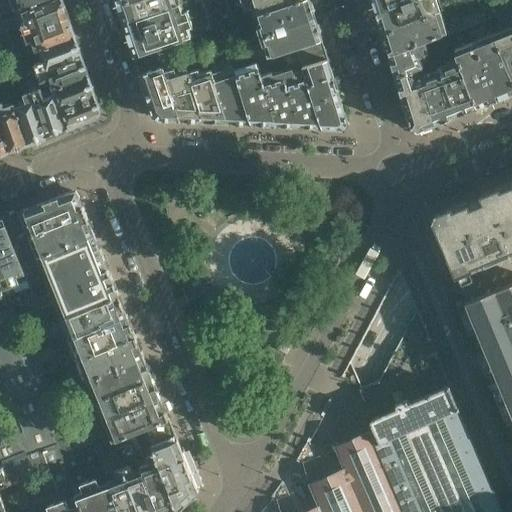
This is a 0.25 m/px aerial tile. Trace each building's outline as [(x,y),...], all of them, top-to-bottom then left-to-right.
[(44,0),(18,0),(20,5),(16,7),(17,11),(44,0)] [(69,17),(62,0),(54,0),(26,12),(30,23),(21,26),(24,35),(69,17)] [(171,7),(168,0),(131,0),(118,4),(123,21),(171,7)] [(215,12),(214,8),(211,0),(200,0),(205,15),(215,12)] [(301,0),(241,0),(244,8),(253,6),(255,14),(264,12),(301,0)] [(321,39),(309,0),(301,0),(264,12),(267,22),(249,27),(252,37),(261,34),(264,44),(273,42),(276,53),(297,46),(321,39)] [(372,0),(376,13),(408,0),(372,0)] [(382,33),(436,11),(432,0),(408,0),(376,13),(382,33)] [(485,10),(480,0),(471,0),(477,13),(485,10)] [(511,21),(507,10),(502,0),(480,0),(485,10),(488,18),(498,14),(505,34),(496,37),(511,74),(511,21)] [(511,0),(502,0),(507,10),(511,7),(511,0)] [(230,22),(225,5),(214,8),(215,12),(220,25),(230,22)] [(129,38),(187,21),(184,12),(174,15),(171,7),(123,21),(129,38)] [(489,20),(488,18),(485,10),(477,13),(465,18),(469,29),(489,20)] [(443,33),(436,11),(382,33),(389,55),(431,38),(441,34),(443,33)] [(220,25),(215,12),(205,15),(210,33),(221,29),(220,25)] [(75,37),(69,17),(24,35),(27,44),(36,41),(39,51),(75,37)] [(469,29),(465,18),(452,23),(448,31),(450,36),(469,29)] [(182,41),(179,32),(189,29),(187,21),(129,38),(135,56),(149,52),(182,41)] [(239,41),(233,21),(230,22),(220,25),(221,29),(226,45),(239,41)] [(452,42),(450,36),(448,31),(443,33),(441,34),(445,44),(452,42)] [(82,57),(75,37),(39,51),(43,62),(35,65),(38,74),(82,57)] [(511,93),(511,74),(496,37),(476,46),(498,99),(511,93)] [(428,62),(424,51),(429,50),(427,44),(432,41),(431,38),(389,55),(396,77),(418,68),(424,66),(428,62)] [(348,123),(328,59),(321,39),(297,46),(300,55),(307,76),(322,128),(344,129),(348,123)] [(0,56),(9,53),(5,42),(0,44),(0,56)] [(300,55),(297,46),(276,53),(279,62),(300,55)] [(498,99),(476,46),(456,54),(458,60),(476,108),(498,99)] [(178,120),(162,70),(159,58),(152,60),(149,52),(135,56),(140,73),(149,101),(154,114),(159,119),(178,120)] [(89,76),(82,57),(38,74),(41,83),(49,80),(53,90),(89,76)] [(276,125),(258,68),(255,58),(232,65),(235,75),(250,124),(276,125)] [(476,108),(458,60),(438,68),(439,71),(456,116),(476,108)] [(299,126),(283,74),(274,77),(270,64),(258,68),(276,125),(299,126)] [(201,121),(186,73),(178,76),(175,66),(162,70),(178,120),(201,121)] [(435,124),(421,78),(418,68),(396,77),(411,128),(418,131),(435,124)] [(225,122),(210,76),(202,79),(199,69),(186,73),(201,121),(225,122)] [(322,128),(307,76),(298,79),(295,71),(283,74),(299,126),(322,128)] [(456,116),(439,71),(421,78),(435,124),(456,116)] [(250,124),(235,75),(225,78),(223,72),(210,76),(225,122),(250,124)] [(95,96),(89,76),(53,90),(54,94),(60,110),(95,96)] [(67,129),(60,110),(54,94),(42,98),(39,90),(31,93),(47,136),(67,129)] [(47,136),(31,93),(22,96),(25,105),(15,109),(28,144),(47,136)] [(101,112),(100,111),(95,96),(60,110),(67,129),(98,117),(99,116),(100,115),(100,114),(101,113),(101,112)] [(28,144),(15,109),(5,112),(2,104),(0,104),(0,124),(10,151),(28,144)] [(0,154),(10,151),(0,124),(0,154)] [(511,182),(435,214),(432,222),(436,232),(454,275),(439,281),(511,457),(511,182)] [(72,191),(3,219),(13,242),(21,239),(35,234),(86,214),(78,194),(76,189),(72,191)] [(21,239),(13,242),(17,253),(39,244),(43,254),(94,235),(86,214),(35,234),(21,239)] [(3,219),(0,219),(0,258),(14,293),(21,310),(22,310),(20,304),(30,300),(29,295),(33,294),(29,283),(21,263),(17,253),(13,242),(3,219)] [(94,235),(43,254),(51,275),(102,255),(94,235)] [(332,273),(339,260),(327,254),(320,267),(332,273)] [(102,255),(51,275),(60,295),(111,275),(102,255)] [(0,298),(14,293),(0,258),(0,298)] [(29,260),(21,263),(29,283),(38,280),(29,260)] [(111,275),(60,295),(68,316),(119,296),(111,275)] [(33,294),(29,295),(30,300),(33,306),(46,301),(42,290),(33,294)] [(119,296),(68,316),(76,336),(127,316),(119,296)] [(4,307),(0,308),(0,311),(1,313),(3,317),(11,314),(8,308),(4,307)] [(11,314),(3,317),(12,337),(26,332),(18,311),(11,314)] [(0,466),(3,465),(14,461),(33,453),(54,446),(56,445),(54,439),(46,419),(38,398),(31,380),(30,378),(25,363),(22,357),(12,337),(3,317),(1,313),(0,313),(0,376),(1,379),(4,386),(7,393),(13,408),(19,423),(22,430),(15,433),(0,438),(0,466)] [(76,336),(69,339),(77,359),(84,356),(135,337),(127,316),(76,336)] [(26,332),(12,337),(22,357),(34,353),(26,332)] [(135,337),(84,356),(92,377),(144,357),(135,337)] [(286,354),(293,342),(283,337),(277,348),(286,354)] [(34,353),(22,357),(25,363),(30,378),(42,373),(34,353)] [(144,357),(92,377),(101,397),(152,378),(144,357)] [(42,373),(30,378),(31,380),(38,398),(50,394),(42,373)] [(152,378),(101,397),(109,418),(160,398),(152,378)] [(502,511),(449,386),(408,403),(407,399),(395,405),(397,408),(374,418),(374,419),(373,420),(373,421),(373,422),(373,424),(375,429),(335,446),(344,469),(309,484),(318,506),(305,511),(502,511)] [(50,394),(38,398),(46,419),(58,414),(50,394)] [(160,398),(109,418),(117,438),(129,434),(168,418),(160,398)] [(58,414),(46,419),(54,439),(67,435),(58,414)] [(168,418),(129,434),(133,445),(144,473),(159,511),(175,511),(177,511),(178,510),(198,491),(168,418)] [(19,423),(12,426),(15,433),(22,430),(19,423)] [(117,438),(111,441),(116,452),(133,445),(129,434),(117,438)] [(56,445),(54,446),(60,461),(75,455),(67,435),(54,439),(56,445)] [(111,441),(94,447),(98,458),(116,452),(111,441)] [(133,445),(116,452),(123,469),(139,511),(159,511),(144,473),(133,445)] [(0,466),(0,488),(24,479),(33,475),(43,471),(47,483),(55,502),(59,511),(80,511),(60,461),(54,446),(33,453),(14,461),(3,465),(0,466)] [(94,447),(77,454),(84,470),(101,464),(98,458),(94,447)] [(75,455),(60,461),(80,511),(119,511),(110,487),(101,490),(97,479),(89,482),(84,470),(77,454),(75,455)] [(118,483),(110,487),(119,511),(139,511),(123,469),(114,472),(118,483)] [(43,471),(33,475),(38,486),(47,483),(43,471)] [(33,475),(24,479),(28,490),(38,486),(33,475)] [(48,511),(59,511),(55,502),(46,506),(48,511)]
